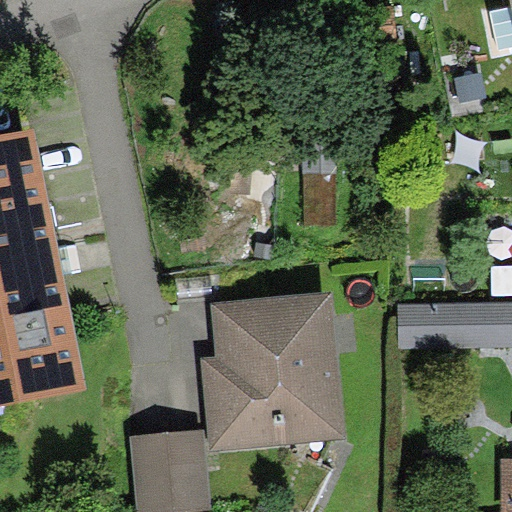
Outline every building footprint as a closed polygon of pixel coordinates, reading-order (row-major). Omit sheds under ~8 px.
[(0,138),(0,402),(81,387),(33,132),(0,138)] [(304,225),(336,225),(335,146),(303,147),(304,225)] [(329,292),(212,306),(218,355),(203,356),(214,453),(346,438),(329,292)] [(511,346),(511,302),(402,303),(402,347),(511,346)] [(130,511),(208,511),(203,431),(125,436),(130,511)] [(511,511),(511,460),(500,461),(499,511),(511,511)]
